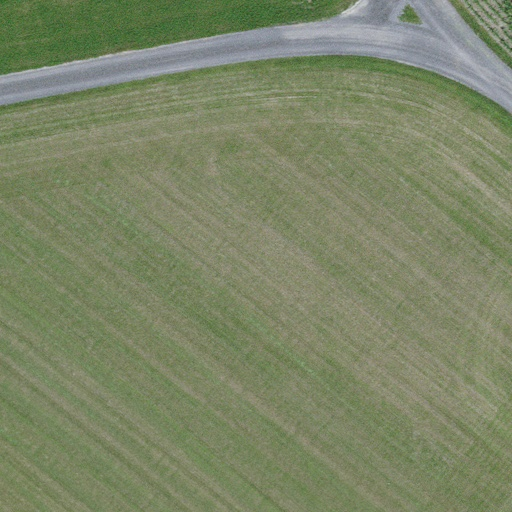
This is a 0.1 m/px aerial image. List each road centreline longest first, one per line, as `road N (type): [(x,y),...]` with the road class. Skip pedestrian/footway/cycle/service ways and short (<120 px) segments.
road 1 (track): [(424,19),(0,96)]
road 2 (track): [(511,94),(424,19),(416,0)]
